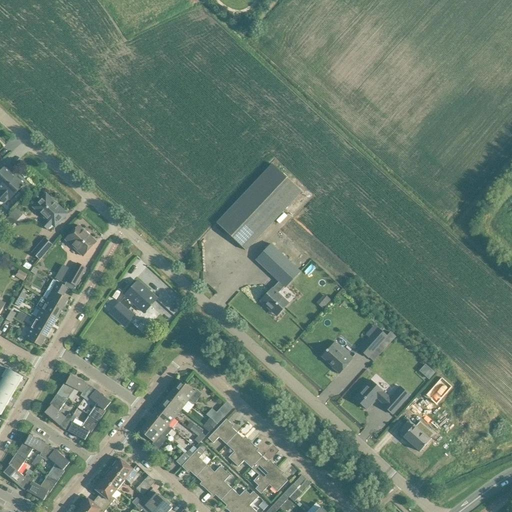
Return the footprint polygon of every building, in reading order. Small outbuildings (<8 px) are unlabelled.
[(327,174),(334,178),(351,155),(344,150),(327,174)] [(301,192),(272,164),(217,223),(246,251),(301,192)] [(0,172),(0,191),(9,200),(24,185),(12,174),(14,172),(6,165),(0,172)] [(311,174),(317,182),(327,173),(320,166),(311,174)] [(52,225),(55,227),(66,214),(46,195),(34,208),(46,219),(41,225),(47,230),(52,225)] [(77,249),(76,251),(83,257),(96,242),(79,226),(66,239),(77,249)] [(31,253),(40,260),(53,245),(44,238),(31,253)] [(300,272),(271,244),(256,260),(279,282),(273,289),(273,288),(260,302),(266,307),(267,305),(278,315),(289,304),(278,294),(283,288),(284,287),(285,288),(300,272)] [(222,268),(237,260),(235,256),(220,263),(222,268)] [(30,257),(27,262),(35,266),(38,261),(30,257)] [(86,269),(77,264),(67,281),(76,286),(86,269)] [(308,281),(314,288),(321,283),(315,276),(308,281)] [(68,288),(57,281),(53,279),(42,298),(46,300),(62,309),(68,300),(63,297),(68,288)] [(125,327),(134,316),(128,311),(134,304),(144,313),(157,299),(138,282),(125,295),(126,296),(120,303),(119,302),(110,313),(125,327)] [(24,299),(22,298),(19,297),(15,304),(19,307),(24,299)] [(57,319),(62,309),(46,300),(41,309),(57,319)] [(52,328),(57,319),(41,309),(35,319),(52,328)] [(46,337),(52,328),(35,319),(30,328),(46,337)] [(41,347),(46,337),(30,328),(24,338),(41,347)] [(369,358),(387,337),(380,330),(372,340),(369,337),(368,338),(358,349),(369,358)] [(339,375),(353,359),(335,342),(321,357),(333,367),(332,368),(339,375)] [(9,369),(3,379),(17,387),(23,378),(9,369)] [(64,383),(57,394),(67,400),(74,389),(82,393),(81,396),(84,399),(91,388),(87,385),(87,384),(71,375),(66,384),(64,383)] [(0,389),(12,397),(17,387),(3,379),(0,384),(0,389)] [(390,398),(370,380),(368,383),(367,381),(362,388),(363,389),(354,399),(367,410),(377,399),(378,400),(381,403),(383,405),(383,406),(392,415),(409,396),(400,387),(399,387),(405,392),(403,394),(399,399),(393,394),(390,398)] [(181,381),(174,389),(188,401),(193,405),(201,395),(196,390),(195,392),(181,381)] [(96,391),(91,388),(84,399),(88,401),(90,399),(97,404),(89,416),(98,422),(106,411),(104,410),(111,403),(97,390),(96,391)] [(0,402),(6,406),(12,397),(0,389),(0,402)] [(188,401),(174,389),(167,398),(181,410),(188,401)] [(59,412),(67,400),(57,394),(50,405),(51,406),(45,413),(59,425),(60,425),(64,428),(71,417),(68,415),(66,418),(59,412)] [(181,410),(167,398),(160,406),(175,418),(181,410)] [(175,418),(160,406),(153,415),(168,426),(175,418)] [(206,415),(210,418),(217,425),(225,416),(219,410),(216,413),(212,409),(206,415)] [(168,426),(153,415),(147,423),(161,435),(168,426)] [(91,433),(98,422),(89,416),(81,427),(73,423),(75,420),(71,417),(64,428),(69,431),(68,432),(85,441),(89,432),(91,433)] [(210,433),(217,425),(210,418),(203,427),(210,433)] [(219,438),(226,445),(237,433),(230,426),(231,424),(226,419),(208,439),(213,444),(219,438)] [(414,425),(403,437),(420,452),(430,440),(429,439),(433,434),(419,422),(415,427),(414,425)] [(161,435),(147,423),(140,432),(154,443),(161,435)] [(190,430),(198,437),(202,440),(206,437),(202,433),(203,432),(194,425),(190,430)] [(245,440),(237,433),(226,445),(234,452),(228,458),(233,463),(251,443),(247,439),(245,440)] [(23,443),(16,454),(25,461),(33,449),(41,453),(39,456),(43,459),(50,448),(46,445),(46,444),(30,435),(25,444),(23,443)] [(256,448),(251,443),(233,463),(238,467),(244,461),(251,468),(262,457),(255,450),(256,448)] [(55,451),(50,448),(43,459),(47,461),(49,458),(56,464),(47,477),(56,484),(65,471),(63,470),(70,463),(55,450),(55,451)] [(207,466),(199,458),(205,452),(200,448),(193,454),(190,458),(186,462),(182,466),(182,467),(187,472),(188,470),(196,477),(207,466)] [(182,466),(186,462),(190,458),(186,454),(184,453),(177,461),(182,466)] [(18,472),(25,461),(16,454),(9,465),(10,466),(4,473),(18,485),(19,485),(23,488),(30,477),(27,475),(25,477),(18,472)] [(259,486),(277,467),(272,462),(270,464),(262,457),(251,468),(259,475),(253,481),(258,486),(259,486)] [(112,470),(125,480),(133,470),(120,459),(118,462),(116,461),(112,466),(114,468),(112,470)] [(207,491),(225,471),(220,467),(214,473),(207,466),(196,477),(204,484),(202,486),(207,491)] [(282,472),(277,467),(259,486),(258,486),(255,489),(261,494),(269,485),(277,492),(288,481),(280,474),(282,472)] [(112,470),(111,471),(109,470),(105,475),(106,477),(104,480),(117,491),(125,480),(112,470)] [(221,501),(232,489),(224,482),(230,476),(225,471),(207,491),(212,495),(213,493),(221,501)] [(50,493),(56,484),(47,477),(40,487),(32,483),(34,480),(30,477),(23,488),(28,491),(27,492),(44,501),(48,492),(50,493)] [(104,480),(102,482),(101,481),(96,486),(98,487),(95,490),(100,494),(96,498),(108,508),(115,499),(112,497),(117,491),(104,480)] [(136,489),(143,495),(151,486),(144,480),(136,489)] [(289,498),(297,489),(293,484),(284,493),(289,498)] [(234,511),(250,495),(245,490),(239,496),(232,489),(221,501),(229,508),(227,509),(229,511),(234,511)] [(289,498),(294,502),(302,493),(297,489),(289,498)] [(253,492),(250,495),(234,511),(256,511),(250,506),(258,497),(253,492)] [(154,511),(166,500),(160,495),(159,496),(156,494),(151,499),(148,499),(145,497),(141,501),(136,507),(141,511),(142,510),(144,511),(154,511)] [(283,495),(275,503),(280,508),(288,499),(283,495)] [(104,511),(108,508),(96,498),(93,503),(88,499),(85,503),(84,501),(78,508),(83,511),(104,511)] [(141,501),(137,498),(132,503),(136,507),(141,501)] [(168,511),(172,509),(170,506),(171,505),(166,500),(154,511),(168,511)] [(275,511),(280,508),(275,503),(266,511),(275,511)] [(325,511),(321,508),(316,503),(307,511),(325,511)]
